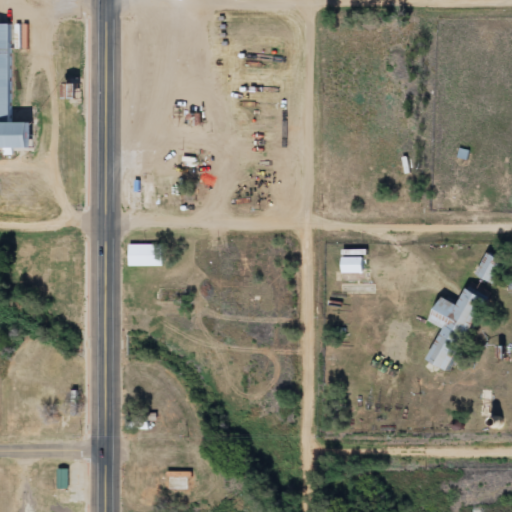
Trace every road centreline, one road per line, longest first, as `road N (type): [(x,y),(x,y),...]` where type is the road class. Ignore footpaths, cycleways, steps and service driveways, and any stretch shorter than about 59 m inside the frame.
road 1 (residential): [(0,222),(511,229)]
road 2 (residential): [(511,1),(0,7)]
road 3 (residential): [(308,511),(310,0)]
road 4 (primary): [(106,452),(113,0)]
road 5 (residential): [(511,451),(308,451)]
